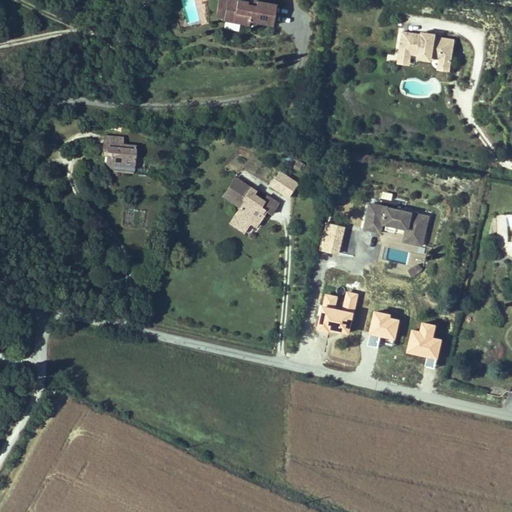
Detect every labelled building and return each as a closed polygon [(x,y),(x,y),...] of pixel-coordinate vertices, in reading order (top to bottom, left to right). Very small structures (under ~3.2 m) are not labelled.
[(228,0),(220,0),(218,16),(226,17),(228,0)] [(254,0),(250,0),(228,0),(226,17),(225,20),(255,24),(256,20),(279,23),(282,2),(268,0),(258,0),(258,4),(253,3),(254,0)] [(187,13),(178,15),(181,23),(189,21),(187,13)] [(427,30),(409,27),(404,56),(417,58),(418,51),(425,52),(439,54),(446,55),(457,57),(460,36),(441,33),(427,30)] [(455,69),(457,57),(446,55),(444,67),(455,69)] [(111,157),(116,158),(119,142),(135,144),(135,139),(114,136),(111,157)] [(135,144),(119,142),(116,158),(115,163),(121,167),(125,168),(144,170),(147,146),(135,144)] [(312,184),(294,173),(285,186),(303,198),(312,184)] [(266,191),(252,182),(239,202),(246,206),(240,215),(248,220),(245,225),(255,232),(262,222),(267,225),(271,220),(267,217),(273,207),(277,210),(283,214),(290,203),(279,195),(275,201),(264,194),(266,191)] [(437,217),(378,204),(373,230),(387,233),(388,229),(389,224),(415,229),(413,235),(412,238),(431,243),(437,217)] [(267,217),(271,220),(277,210),(273,207),(267,217)] [(248,220),(240,215),(237,220),(245,225),(248,220)] [(388,229),(413,235),(415,229),(389,224),(388,229)] [(435,262),(428,260),(428,261),(428,262),(428,263),(427,264),(425,265),(424,265),(422,266),(421,266),(425,272),(433,267),(435,262)]
